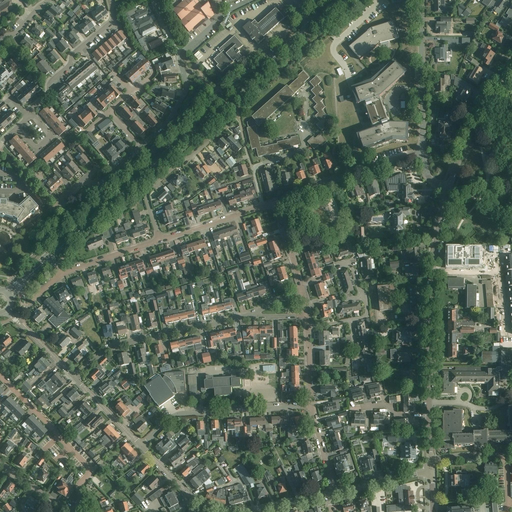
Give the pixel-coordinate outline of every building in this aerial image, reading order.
[(0,0),(0,17),(14,9),(10,2),(9,0),(0,0)] [(181,0),(183,1),(173,10),(182,20),(180,21),(189,31),(194,27),(196,29),(205,21),(203,19),(207,16),(208,18),(213,14),(208,3),(203,7),(196,0),(181,0)] [(488,6),(493,9),(492,9),(491,10),(490,11),(491,12),(492,13),(493,12),(494,13),(495,12),(499,14),(502,10),(501,9),(507,1),(506,0),(498,0),(495,5),(493,4),(495,2),(492,0),(488,6)] [(444,1),(434,1),(434,12),(444,12),(444,1)] [(500,24),(505,27),(506,25),(508,24),(510,24),(511,21),(511,4),(511,5),(506,14),(509,16),(506,20),(504,18),(500,24)] [(54,17),(55,17),(57,15),(59,17),(64,11),(59,7),(57,10),(53,6),(48,11),(54,17)] [(96,11),(102,18),(107,14),(101,7),(96,11)] [(264,37),(285,18),(276,8),(258,24),(255,20),(251,24),(250,22),(243,28),(251,38),(252,38),(258,44),(265,39),(264,37)] [(125,13),(125,14),(127,17),(130,16),(135,13),(134,11),(133,9),(125,13)] [(148,14),(146,10),(142,12),(141,10),(136,12),(137,14),(135,16),(137,20),(148,14)] [(52,19),(54,17),(48,11),(43,16),(46,19),(43,22),(49,27),(54,21),(52,19)] [(102,18),(96,11),(92,15),(97,22),(102,18)] [(85,22),(83,24),(89,31),(93,27),(89,22),(92,20),(89,16),(83,19),(85,22)] [(153,22),(151,17),(143,21),(142,19),(137,21),(139,24),(137,25),(139,29),(140,28),(140,29),(153,22)] [(451,22),(451,17),(441,17),(441,22),(435,22),(436,30),(436,34),(446,34),(446,30),(448,30),(451,30),(451,22)] [(394,18),(351,35),(359,55),(402,38),(394,18)] [(89,31),(83,24),(81,26),(80,24),(78,25),(77,23),(76,24),(74,22),(72,24),(78,32),(80,30),(84,34),(89,31)] [(153,23),(141,29),(142,32),(144,35),(156,29),(153,23)] [(491,23),(488,27),(497,33),(497,32),(499,29),(491,23)] [(31,31),(38,37),(44,31),(36,24),(31,31)] [(55,36),(55,35),(47,29),(44,32),(52,39),(55,36)] [(67,36),(73,43),(79,39),(72,31),(67,36)] [(115,35),(121,42),(126,38),(120,31),(115,35)] [(501,43),(502,43),(503,42),(502,41),(504,38),(501,36),(502,35),(498,32),(497,32),(497,33),(493,39),(492,41),(495,43),(496,41),(501,44),(501,43)] [(110,39),(116,46),(121,42),(115,35),(110,39)] [(141,39),(144,44),(149,42),(146,36),(141,39)] [(218,50),(221,53),(214,60),(218,65),(216,66),(222,72),(236,60),(238,63),(243,58),(237,51),(243,45),(234,36),(218,50)] [(33,40),(31,42),(26,37),(20,43),(28,50),(34,44),(36,46),(38,44),(33,40)] [(149,44),(152,50),(163,44),(160,38),(149,44)] [(106,43),(112,50),(116,46),(110,39),(106,43)] [(68,47),(62,40),(56,45),(62,53),(68,47)] [(101,46),(107,54),(112,50),(106,43),(101,46)] [(491,48),(486,45),(483,43),(481,48),(486,51),(482,57),(486,60),(484,64),(487,66),(489,62),(490,62),(494,55),(489,51),(491,48)] [(96,50),(103,58),(107,54),(101,46),(96,50)] [(442,61),(445,61),(445,49),(445,46),(442,46),(442,49),(435,49),(435,53),(436,53),(436,60),(442,60),(442,61)] [(103,58),(96,50),(92,54),(98,62),(103,58)] [(47,56),(54,63),(59,59),(53,51),(47,56)] [(36,66),(44,76),(51,70),(44,62),(46,60),(41,54),(38,56),(42,61),(36,66)] [(142,60),(137,63),(145,72),(149,68),(145,63),(147,61),(141,54),(139,57),(142,60)] [(170,70),(169,66),(173,64),(172,62),(173,62),(171,58),(171,59),(170,57),(160,61),(162,68),(159,69),(160,72),(167,70),(170,70)] [(21,62),(19,64),(14,58),(12,60),(10,60),(10,62),(8,63),(11,67),(9,69),(13,73),(14,74),(16,72),(15,71),(20,66),(22,68),(25,66),(21,62)] [(308,60),(301,66),(310,75),(313,72),(309,67),(312,65),(308,60)] [(87,62),(86,63),(91,70),(94,73),(98,69),(91,61),(89,62),(88,62),(87,62)] [(388,125),(380,97),(404,75),(402,73),(404,72),(394,61),(372,82),(355,87),(356,92),(354,93),(358,104),(364,102),(372,130),(356,135),(360,149),(362,148),(363,150),(392,142),(407,142),(407,127),(405,127),(405,125),(388,125)] [(91,70),(86,63),(84,65),(84,66),(83,68),(87,73),(89,76),(94,73),(91,70)] [(137,63),(133,67),(141,75),(145,72),(137,63)] [(130,72),(137,79),(141,75),(133,67),(132,66),(131,68),(132,70),(130,72)] [(485,71),(477,66),(469,78),(477,83),(485,71)] [(0,70),(0,74),(5,80),(10,76),(13,79),(16,77),(10,70),(7,73),(3,68),(0,70)] [(79,69),(77,70),(85,80),(89,76),(87,73),(83,68),(81,69),(80,69),(79,69)] [(85,80),(77,70),(75,71),(75,73),(76,73),(74,75),(79,80),(81,83),(85,80)] [(167,75),(167,70),(160,72),(161,75),(161,78),(164,78),(164,82),(176,81),(175,74),(167,75)] [(137,79),(130,72),(129,71),(125,75),(125,74),(122,76),(127,81),(129,79),(132,83),(137,79)] [(318,128),(326,121),(321,116),(325,113),(320,108),(323,104),(318,99),(322,96),(317,91),(321,87),(316,82),(319,79),(314,74),(307,80),(312,85),(308,89),(313,94),(309,97),(314,103),(311,106),(316,111),(312,114),(317,119),(313,123),(318,128)] [(71,75),(69,77),(77,86),(81,83),(79,80),(74,75),(72,76),(71,75)] [(447,86),(447,80),(449,80),(448,76),(441,77),(441,80),(436,80),(437,92),(441,92),(441,91),(444,91),(444,86),(447,86)] [(73,90),(77,86),(69,77),(67,78),(67,80),(68,80),(66,82),(71,87),(73,90)] [(464,86),(466,83),(462,81),(455,77),(454,85),(458,88),(460,84),(464,86)] [(31,85),(29,87),(35,94),(37,92),(37,93),(40,90),(35,84),(37,83),(34,81),(30,84),(31,85)] [(115,98),(114,98),(115,99),(120,94),(115,89),(117,87),(112,82),(108,86),(110,87),(107,90),(115,98)] [(62,87),(60,88),(66,95),(67,94),(69,95),(74,91),(73,90),(71,87),(68,89),(64,84),(61,86),(62,87)] [(152,88),(158,89),(163,90),(161,97),(172,99),(172,98),(173,98),(174,95),(173,95),(174,91),(173,91),(173,92),(166,90),(167,87),(155,85),(152,88)] [(247,122),(248,128),(256,126),(257,125),(259,126),(295,94),(294,93),(288,87),(287,85),(284,88),(285,89),(253,118),(252,117),(247,122)] [(35,94),(29,87),(27,88),(26,88),(24,90),(31,98),(35,94)] [(465,103),(473,91),(465,87),(460,96),(458,95),(455,100),(461,103),(462,101),(465,103)] [(66,95),(60,88),(59,90),(58,89),(55,91),(59,97),(57,99),(62,104),(64,102),(63,100),(65,98),(65,96),(66,95)] [(22,93),(21,95),(27,101),(31,98),(24,90),(22,92),(22,93)] [(103,91),(101,92),(110,102),(114,98),(115,98),(107,90),(105,92),(103,91)] [(102,97),(99,99),(106,106),(110,102),(101,92),(99,94),(102,97)] [(351,93),(339,97),(341,103),(352,98),(351,93)] [(27,101),(21,95),(19,96),(18,95),(15,97),(22,105),(27,101)] [(99,99),(97,96),(90,103),(94,107),(96,106),(101,111),(106,107),(106,106),(99,99)] [(139,103),(134,97),(129,101),(130,102),(129,103),(131,105),(132,105),(136,109),(139,107),(141,109),(146,105),(141,100),(139,103)] [(155,101),(156,101),(152,108),(156,110),(156,111),(159,112),(159,111),(163,114),(167,107),(163,105),(160,104),(162,101),(156,98),(155,101)] [(88,109),(85,111),(92,119),(92,120),(97,115),(92,109),(94,107),(90,103),(85,106),(88,109)] [(39,113),(43,118),(53,109),(52,108),(49,110),(46,107),(39,113)] [(133,121),(137,117),(133,111),(130,114),(125,108),(120,113),(121,114),(120,114),(123,117),(123,116),(128,121),(130,119),(131,119),(133,121)] [(43,118),(47,122),(55,116),(52,113),(54,111),(53,109),(43,118)] [(6,115),(12,121),(16,117),(10,110),(7,112),(8,113),(6,115)] [(145,114),(148,117),(145,120),(149,124),(148,125),(151,127),(152,127),(157,123),(152,117),(154,115),(150,110),(145,114)] [(83,113),(81,116),(87,123),(92,119),(85,111),(83,112),(83,113)] [(439,123),(438,133),(440,133),(440,139),(449,139),(449,133),(452,133),(452,128),(454,128),(454,123),(453,123),(453,114),(450,114),(450,121),(453,121),(453,123),(447,123),(447,124),(444,124),(445,122),(439,122),(439,123)] [(3,116),(1,118),(7,125),(12,121),(6,115),(5,117),(3,116)] [(87,123),(81,116),(81,115),(78,118),(75,115),(71,119),(76,124),(78,122),(83,128),(88,123),(87,123)] [(47,122),(51,127),(61,118),(60,117),(57,119),(55,116),(47,122)] [(137,117),(133,121),(135,122),(135,124),(131,126),(136,132),(135,132),(138,135),(138,134),(139,135),(144,131),(141,128),(145,125),(137,117)] [(51,127),(55,131),(63,125),(60,122),(62,120),(61,118),(51,127)] [(113,124),(108,118),(98,126),(102,132),(113,124)] [(78,128),(71,120),(68,122),(75,130),(78,128)] [(63,125),(55,131),(59,136),(69,127),(68,126),(65,128),(63,125)] [(247,128),(249,135),(257,133),(256,126),(248,128),(247,128)] [(90,132),(85,136),(92,144),(97,140),(90,132)] [(249,135),(250,142),(259,140),(257,133),(249,135)] [(321,133),(315,138),(315,139),(320,144),(321,146),(327,141),(321,133)] [(10,149),(20,140),(16,136),(9,142),(12,145),(9,147),(10,149)] [(237,140),(236,141),(231,136),(226,141),(223,138),(218,143),(224,149),(226,146),(227,147),(229,145),(237,153),(243,147),(240,145),(241,144),(237,140)] [(291,137),(291,139),(293,146),(300,144),(298,136),(291,137)] [(315,139),(315,138),(313,136),(307,142),(314,149),(320,144),(315,139)] [(115,149),(120,154),(129,146),(125,142),(124,142),(121,138),(113,146),(115,149)] [(284,140),(286,149),(293,148),(293,146),(291,139),(284,140)] [(20,140),(10,149),(12,150),(14,148),(17,151),(24,145),(20,140)] [(53,144),(62,154),(64,152),(61,150),(65,147),(58,140),(53,144)] [(260,147),(259,140),(250,142),(252,149),(256,148),(261,147),(260,147)] [(277,142),(277,143),(278,143),(279,151),(280,151),(286,149),(284,140),(277,142)] [(277,143),(270,145),(272,154),(280,153),(280,151),(279,151),(278,143),(277,143)] [(49,148),(55,155),(58,152),(61,155),(62,154),(53,144),(49,148)] [(111,161),(120,154),(115,149),(111,144),(107,148),(106,148),(103,151),(108,157),(108,158),(111,161)] [(24,145),(17,151),(20,154),(17,156),(18,158),(28,149),(24,145)] [(265,156),(272,154),(270,145),(263,147),(265,155),(265,156)] [(84,151),(79,146),(76,148),(82,154),(84,151)] [(263,146),(260,147),(261,147),(256,148),(258,157),(265,155),(263,147),(263,146)] [(55,155),(49,148),(44,152),(53,161),(54,160),(52,158),(55,155)] [(28,149),(18,158),(20,159),(22,157),(25,160),(32,154),(28,149)] [(53,161),(44,152),(40,156),(46,163),(49,160),(52,163),(53,161)] [(333,168),(331,164),(332,164),(331,159),(332,159),(330,153),(324,155),(327,161),(323,163),(326,170),(333,168)] [(32,154),(25,160),(28,163),(25,165),(26,167),(36,158),(32,154)] [(73,160),(67,154),(64,156),(70,162),(73,160)] [(77,160),(83,167),(89,162),(85,157),(83,154),(77,160)] [(208,157),(210,159),(207,162),(210,165),(209,165),(211,166),(218,160),(212,154),(208,157)] [(224,160),(231,169),(233,167),(232,166),(236,163),(237,163),(237,164),(242,162),(240,157),(234,160),(232,157),(229,159),(228,158),(224,160)] [(314,163),(315,167),(309,169),(310,174),(313,173),(314,175),(320,173),(318,166),(320,164),(318,158),(315,159),(316,162),(314,163)] [(223,159),(219,162),(226,170),(229,167),(228,166),(227,166),(225,163),(226,163),(223,159)] [(66,167),(66,168),(73,175),(78,170),(71,163),(66,167)] [(296,172),(297,174),(300,181),(306,178),(303,171),(307,170),(304,163),(300,164),(302,169),(296,172)] [(56,164),(53,167),(58,173),(61,170),(56,164)] [(195,170),(201,178),(203,179),(211,173),(205,165),(202,168),(203,169),(202,169),(199,166),(195,170)] [(245,165),(233,168),(235,172),(239,171),(241,177),(248,175),(245,165)] [(68,180),(74,175),(73,175),(66,168),(61,172),(68,180)] [(262,178),(270,176),(269,169),(260,171),(262,178)] [(55,175),(50,179),(58,188),(63,183),(60,179),(62,177),(56,171),(54,173),(55,175)] [(181,176),(180,177),(179,176),(172,181),(177,187),(183,181),(181,178),(183,177),(183,178),(186,175),(184,173),(181,175),(181,176)] [(219,173),(214,177),(217,181),(218,180),(222,177),(219,173)] [(284,185),(291,184),(289,173),(282,174),(284,185)] [(410,195),(410,186),(406,186),(406,184),(407,184),(404,174),(398,176),(392,179),(385,181),(388,192),(402,191),(402,200),(402,203),(405,203),(412,203),(412,199),(414,199),(414,195),(410,195)] [(270,176),(262,178),(263,184),(264,184),(271,182),(271,181),(272,181),(270,176)] [(52,192),(58,188),(50,179),(45,184),(43,182),(40,185),(46,191),(49,189),(52,192)] [(370,196),(379,193),(376,181),(367,183),(368,185),(367,185),(370,196)] [(171,182),(167,186),(172,192),(176,189),(171,182)] [(220,188),(218,184),(217,182),(209,187),(211,191),(215,190),(216,194),(221,192),(220,188)] [(271,182),(264,184),(266,192),(273,191),(271,182)] [(362,199),(363,199),(365,203),(367,202),(365,195),(362,188),(357,190),(356,187),(351,189),(354,198),(361,196),(362,199)] [(245,191),(248,200),(254,198),(253,195),(256,194),(254,188),(245,191)] [(172,198),(174,196),(170,191),(167,193),(163,189),(156,196),(161,201),(168,194),(172,198)] [(239,193),(240,195),(242,202),(248,200),(245,191),(239,193)] [(227,197),(228,199),(230,206),(236,204),(234,197),(231,198),(230,196),(227,197)] [(7,202),(7,200),(0,199),(0,214),(4,215),(4,216),(12,219),(13,218),(17,220),(16,221),(19,224),(30,214),(30,213),(32,211),(29,209),(27,206),(24,203),(18,208),(12,206),(6,204),(6,202),(7,202)] [(162,214),(164,219),(171,217),(173,216),(171,210),(173,210),(172,204),(172,203),(164,207),(164,208),(165,212),(162,214)] [(202,205),(205,214),(211,212),(209,205),(208,203),(202,205)] [(194,214),(198,213),(199,216),(205,214),(202,205),(196,207),(196,204),(191,205),(194,214)] [(402,209),(398,209),(398,214),(393,215),(393,224),(394,224),(394,230),(394,234),(395,234),(395,235),(398,235),(398,234),(399,234),(399,231),(399,230),(403,230),(404,230),(404,224),(403,224),(403,218),(406,218),(406,216),(410,216),(410,208),(402,208),(402,209)] [(133,214),(137,225),(140,236),(146,234),(146,233),(149,232),(147,225),(144,226),(143,225),(141,224),(140,224),(139,221),(142,220),(139,212),(133,214)] [(171,217),(164,219),(165,225),(170,224),(170,225),(177,223),(176,219),(172,220),(171,217)] [(252,221),(253,224),(246,227),(247,230),(250,229),(260,226),(259,219),(252,221)] [(110,238),(108,231),(106,225),(101,229),(105,239),(110,238)] [(134,226),(135,230),(132,231),(134,238),(140,236),(137,225),(134,226)] [(240,237),(237,226),(231,228),(233,235),(234,239),(240,237)] [(260,226),(250,229),(253,237),(261,235),(261,232),(262,232),(260,226)] [(118,229),(119,231),(123,242),(129,240),(126,231),(122,230),(121,228),(118,229)] [(231,228),(225,230),(227,237),(230,246),(232,245),(230,239),(231,239),(230,236),(233,235),(231,228)] [(219,232),(221,239),(223,244),(222,245),(223,247),(224,248),(227,247),(224,238),(227,237),(225,230),(224,229),(221,231),(219,232)] [(117,236),(114,237),(117,244),(123,242),(119,231),(116,232),(117,236)] [(218,240),(221,239),(219,232),(213,234),(217,247),(220,246),(218,240)] [(102,238),(96,240),(87,244),(90,249),(97,247),(104,244),(102,238)] [(342,243),(344,248),(351,246),(349,239),(339,241),(340,244),(342,243)] [(204,240),(198,242),(201,249),(204,248),(206,255),(210,254),(210,255),(213,254),(211,248),(208,249),(208,247),(207,247),(204,240)] [(197,258),(198,261),(200,261),(199,258),(200,257),(198,250),(201,249),(198,242),(193,244),(195,251),(197,258)] [(279,251),(277,245),(276,242),(266,245),(268,251),(271,250),(272,253),(272,254),(279,251)] [(193,244),(187,246),(189,253),(195,251),(193,244)] [(183,255),(186,254),(187,257),(190,256),(189,253),(187,246),(181,248),(183,255)] [(305,254),(307,260),(314,257),(317,257),(315,251),(318,250),(316,246),(307,249),(308,253),(305,254)] [(343,249),(345,256),(353,254),(351,246),(344,248),(343,249)] [(338,258),(345,256),(343,249),(338,250),(338,248),(335,248),(338,258)] [(497,249),(450,249),(449,265),(497,266),(497,249)] [(177,263),(173,250),(167,252),(171,263),(171,265),(177,263)] [(274,259),(281,257),(279,251),(272,254),(272,253),(267,255),(268,257),(269,257),(270,261),(274,259)] [(171,263),(167,252),(162,254),(165,264),(165,266),(168,265),(168,264),(171,263)] [(251,259),(249,252),(239,255),(242,262),(251,259)] [(361,265),(371,264),(371,257),(370,257),(370,252),(363,253),(364,257),(363,257),(364,262),(361,263),(361,265)] [(390,269),(398,268),(402,268),(405,267),(404,263),(410,262),(410,264),(419,263),(419,258),(418,258),(418,252),(404,252),(404,255),(401,255),(401,259),(401,261),(385,263),(385,269),(390,269)] [(165,264),(162,254),(156,256),(158,263),(161,262),(162,265),(165,264)] [(158,263),(156,256),(150,258),(153,268),(159,266),(158,263)] [(314,257),(307,260),(309,266),(318,263),(317,260),(315,260),(314,257)] [(142,261),(136,262),(139,272),(139,273),(144,271),(144,272),(147,271),(146,269),(145,269),(144,266),(142,261)] [(139,272),(136,262),(130,264),(133,271),(134,276),(135,278),(135,281),(136,281),(138,281),(136,275),(137,275),(136,273),(139,272)] [(309,266),(311,271),(318,269),(317,266),(319,266),(318,263),(309,266)] [(127,273),(130,272),(131,277),(134,276),(133,271),(130,264),(124,266),(127,273)] [(371,264),(361,265),(361,268),(364,267),(364,272),(372,271),(371,264)] [(118,268),(120,272),(118,273),(120,279),(128,277),(127,273),(124,266),(118,268)] [(402,268),(402,271),(403,277),(410,277),(410,276),(418,275),(418,266),(405,267),(402,268)] [(277,276),(286,273),(284,267),(272,271),(273,274),(276,273),(277,276)] [(107,275),(107,277),(112,276),(109,268),(102,270),(104,276),(107,275)] [(318,269),(311,271),(313,277),(317,276),(317,277),(320,276),(318,269)] [(350,277),(352,276),(352,274),(349,275),(347,270),(340,272),(342,279),(350,277)] [(372,271),(364,272),(362,272),(362,275),(365,275),(365,280),(373,279),(372,271)] [(88,275),(89,280),(88,280),(90,285),(93,284),(93,283),(98,281),(95,272),(91,274),(91,273),(88,274),(88,275)] [(273,281),(280,278),(281,282),(288,279),(286,273),(277,276),(268,279),(270,287),(274,285),(273,281)] [(72,281),(74,286),(75,289),(81,286),(82,289),(81,290),(85,298),(89,296),(86,287),(85,288),(83,285),(80,277),(72,281)] [(113,289),(119,287),(116,277),(110,279),(113,289)] [(350,277),(342,279),(344,286),(354,283),(354,281),(351,282),(350,277)] [(242,301),(248,299),(244,287),(242,280),(239,281),(243,293),(237,295),(239,302),(242,301)] [(465,308),(475,309),(475,286),(466,286),(466,285),(463,284),(464,280),(449,280),(448,289),(463,289),(463,290),(464,290),(466,290),(465,308)] [(258,288),(260,295),(266,293),(265,291),(269,290),(266,282),(260,284),(261,288),(258,288)] [(324,282),(322,282),(319,283),(319,285),(315,286),(317,292),(325,289),(324,287),(325,286),(324,282)] [(354,283),(344,286),(346,293),(354,291),(352,286),(355,286),(354,283)] [(244,287),(248,299),(254,297),(252,290),(250,285),(244,287)] [(380,311),(392,310),(390,285),(377,286),(380,311)] [(410,293),(410,296),(414,296),(414,292),(419,292),(419,286),(407,286),(407,293),(410,293)] [(62,288),(60,289),(66,299),(69,296),(70,299),(72,297),(65,287),(63,288),(62,288)] [(252,290),(254,297),(260,295),(258,288),(252,290)] [(66,299),(60,289),(57,291),(58,292),(55,293),(60,302),(63,300),(65,304),(68,302),(65,299),(66,299)] [(325,289),(317,292),(319,298),(323,297),(323,298),(327,297),(325,289)] [(414,296),(410,296),(408,296),(408,303),(410,303),(410,308),(419,308),(419,292),(414,292),(414,296)] [(58,312),(60,314),(63,312),(58,308),(49,298),(44,304),(52,312),(55,316),(58,312)] [(137,299),(130,300),(130,302),(131,304),(134,303),(134,304),(136,314),(140,313),(137,299)] [(225,304),(224,301),(222,301),(222,305),(216,306),(218,312),(225,311),(224,304),(225,304)] [(352,304),(354,312),(361,311),(360,303),(355,304),(355,301),(352,302),(352,304)] [(207,302),(205,302),(205,303),(201,304),(203,315),(211,314),(209,308),(208,308),(207,305),(207,302)] [(345,303),(347,313),(354,312),(352,304),(348,305),(347,302),(345,303)] [(210,304),(207,305),(208,308),(209,308),(211,314),(218,312),(216,306),(213,307),(212,303),(210,304)] [(231,303),(225,304),(224,304),(225,311),(233,309),(231,303)] [(347,313),(345,303),(343,303),(343,306),(338,307),(340,314),(347,313)] [(333,304),(328,305),(320,306),(322,316),(328,315),(327,314),(331,314),(331,309),(334,308),(333,304)] [(188,319),(195,317),(193,309),(190,310),(190,309),(189,305),(186,306),(187,309),(188,312),(187,313),(188,319)] [(44,316),(46,314),(40,307),(38,310),(39,311),(33,317),(39,323),(45,317),(44,316)] [(179,314),(181,321),(188,319),(187,313),(188,312),(187,309),(185,310),(179,312),(179,314)] [(458,322),(458,310),(448,310),(448,311),(446,311),(446,315),(448,315),(448,322),(458,322)] [(55,316),(52,312),(49,314),(52,317),(49,320),(57,329),(71,319),(64,311),(60,314),(58,312),(55,316)] [(168,313),(168,317),(165,317),(166,324),(173,322),(172,316),(171,316),(170,313),(170,312),(168,313)] [(172,316),(173,322),(181,321),(179,314),(176,315),(175,312),(173,313),(170,313),(171,316),(172,316)] [(81,324),(91,317),(88,313),(78,320),(81,324)] [(146,315),(147,319),(149,328),(150,329),(153,328),(152,327),(156,326),(157,325),(156,320),(154,320),(153,314),(146,315)] [(125,325),(125,324),(128,323),(126,315),(121,317),(122,322),(116,323),(117,329),(118,329),(119,334),(127,333),(125,325)] [(138,321),(137,315),(130,317),(133,331),(140,330),(138,321)] [(355,328),(355,331),(366,329),(364,322),(357,323),(358,328),(355,328)] [(448,322),(448,333),(455,333),(455,334),(461,334),(474,334),(474,328),(460,328),(460,326),(475,326),(475,322),(458,322),(448,322)] [(70,332),(77,340),(85,333),(76,325),(71,330),(69,328),(66,331),(68,334),(70,332)] [(111,325),(107,326),(102,327),(103,331),(102,331),(103,336),(105,335),(105,338),(112,336),(112,333),(111,325)] [(244,340),(248,339),(248,341),(248,340),(254,340),(254,327),(247,327),(247,328),(242,328),(244,340)] [(236,331),(236,330),(236,328),(231,329),(231,330),(229,330),(230,337),(231,337),(232,343),(234,342),(233,339),(237,338),(236,331)] [(287,331),(287,338),(298,337),(297,328),(290,328),(290,331),(287,331)] [(320,339),(328,339),(328,335),(338,335),(338,329),(331,329),(331,332),(330,332),(319,332),(320,339)] [(367,336),(366,329),(355,331),(356,333),(358,333),(359,338),(367,336)] [(409,342),(410,332),(394,331),(394,335),(397,336),(396,343),(402,343),(402,345),(409,345),(409,342)] [(210,334),(212,341),(208,342),(210,348),(216,346),(215,341),(218,340),(217,333),(210,334)] [(461,334),(455,334),(455,333),(448,333),(448,340),(447,340),(447,341),(447,343),(447,344),(448,344),(448,345),(455,345),(455,337),(458,337),(458,338),(462,338),(463,334),(461,334)] [(60,345),(61,346),(62,348),(63,348),(71,341),(65,335),(58,342),(58,343),(58,344),(60,345)] [(8,336),(7,337),(7,336),(1,341),(1,342),(0,343),(2,345),(1,345),(3,347),(0,350),(2,352),(7,348),(5,346),(11,341),(9,338),(8,336)] [(357,343),(358,345),(368,344),(367,336),(359,338),(360,342),(357,343)] [(200,337),(192,339),(194,345),(195,345),(196,348),(196,351),(203,349),(200,337)] [(194,345),(192,339),(185,340),(187,350),(193,348),(196,348),(195,345),(194,345)] [(328,339),(320,339),(320,346),(330,346),(330,345),(334,345),(334,349),(339,348),(346,348),(345,344),(339,344),(339,342),(329,343),(328,339)] [(21,356),(31,346),(25,340),(15,350),(21,356)] [(187,350),(185,340),(178,342),(179,348),(178,348),(179,352),(181,351),(187,350)] [(172,350),(178,348),(179,348),(178,342),(171,343),(172,350)] [(362,352),(363,352),(363,355),(371,355),(371,350),(369,351),(368,344),(358,345),(358,348),(361,347),(362,352)] [(168,355),(164,356),(162,345),(155,347),(158,358),(161,357),(163,364),(165,364),(167,369),(170,368),(169,363),(170,363),(168,355)] [(339,348),(334,349),(334,352),(330,352),(320,352),(320,359),(329,359),(329,355),(339,354),(339,348)] [(5,358),(11,353),(8,349),(2,355),(5,358)] [(152,365),(151,362),(150,356),(146,357),(144,349),(137,351),(140,362),(141,365),(147,364),(148,366),(152,365)] [(452,367),(452,370),(442,370),(442,393),(454,393),(454,382),(488,382),(488,391),(498,391),(498,372),(499,371),(501,371),(501,372),(502,372),(502,374),(505,375),(509,376),(511,375),(511,349),(501,349),(501,367),(499,367),(497,369),(490,369),(490,372),(483,372),(483,367),(452,367)] [(84,350),(82,350),(80,352),(78,350),(75,353),(76,353),(72,357),(77,363),(84,356),(86,354),(86,352),(84,350)] [(398,363),(410,362),(410,353),(396,354),(396,350),(390,350),(391,359),(398,359),(398,363)] [(498,352),(482,352),(482,363),(498,362),(498,352)] [(120,366),(130,363),(128,358),(127,359),(126,353),(118,355),(120,366)] [(211,362),(209,353),(202,354),(204,363),(211,362)] [(99,364),(101,366),(107,360),(110,363),(112,361),(107,356),(99,364)] [(37,370),(46,362),(42,358),(33,366),(37,370)] [(368,372),(373,372),(372,360),(361,360),(362,365),(367,365),(368,372)] [(36,371),(40,375),(44,370),(45,371),(46,371),(47,370),(47,369),(47,368),(50,366),(46,362),(37,370),(36,371)] [(286,362),(279,362),(280,371),(281,371),(281,370),(285,370),(285,365),(289,365),(289,362),(285,362),(286,362)] [(106,374),(98,366),(96,369),(96,368),(93,371),(94,372),(90,376),(95,381),(99,378),(100,379),(106,374)] [(30,376),(35,371),(32,367),(26,373),(30,376)] [(115,378),(122,372),(119,369),(112,375),(115,378)] [(177,393),(185,392),(184,371),(165,373),(164,375),(163,374),(164,376),(162,378),(162,377),(146,388),(153,398),(151,399),(154,403),(158,400),(160,402),(173,393),(172,393),(176,392),(177,393),(177,396),(177,393)] [(418,387),(418,384),(417,377),(415,377),(415,371),(410,371),(410,377),(407,377),(407,378),(404,378),(404,384),(407,384),(407,385),(413,384),(413,388),(418,387)] [(13,378),(15,381),(21,376),(18,373),(13,378)] [(51,379),(46,383),(43,380),(37,386),(40,389),(41,388),(43,390),(47,387),(53,393),(59,388),(66,382),(57,373),(51,379)] [(197,385),(196,375),(188,375),(188,385),(197,385)] [(231,388),(241,387),(240,379),(236,379),(235,375),(232,376),(232,377),(213,379),(213,376),(207,376),(207,379),(200,380),(201,392),(206,391),(206,389),(215,389),(216,396),(232,395),(231,388)] [(126,379),(120,384),(125,390),(129,387),(131,389),(133,387),(129,382),(126,379)] [(31,388),(25,381),(19,387),(26,393),(29,391),(31,388)] [(98,390),(98,392),(99,394),(101,393),(100,393),(104,390),(104,389),(105,389),(107,387),(107,388),(111,385),(110,385),(113,383),(112,381),(109,383),(108,381),(98,390)] [(101,393),(99,394),(101,396),(103,396),(113,388),(117,384),(115,381),(113,383),(110,385),(111,385),(107,388),(107,387),(105,389),(104,389),(104,390),(100,393),(101,393)] [(373,384),(376,397),(380,396),(380,394),(381,393),(380,391),(383,391),(382,382),(373,384)] [(333,387),(332,387),(321,387),(322,394),(327,394),(328,397),(335,397),(335,387),(338,387),(338,383),(332,384),(332,386),(333,386),(333,387)] [(376,397),(373,384),(365,385),(367,394),(369,393),(370,395),(371,395),(371,398),(376,397)] [(299,385),(292,385),(285,386),(285,389),(291,389),(291,392),(295,392),(295,395),(299,395),(299,392),(300,392),(299,385)] [(356,387),(359,401),(364,400),(363,397),(364,397),(363,394),(366,394),(364,385),(356,387)] [(359,401),(356,387),(348,389),(349,398),(349,397),(352,396),(353,400),(354,399),(355,402),(359,401)] [(65,402),(67,401),(76,392),(73,389),(66,396),(65,395),(61,399),(64,403),(65,402)] [(60,392),(49,401),(49,402),(51,404),(52,405),(63,396),(60,392)] [(68,405),(72,402),(79,396),(76,392),(67,401),(65,402),(68,405)] [(4,409),(6,411),(15,402),(9,397),(3,404),(5,407),(4,409)] [(45,404),(40,398),(35,402),(41,408),(45,404)] [(115,408),(118,411),(119,410),(120,410),(122,409),(121,408),(123,407),(123,406),(124,405),(120,400),(121,400),(120,399),(116,402),(119,405),(115,408)] [(132,402),(129,399),(127,401),(128,402),(127,403),(126,404),(125,404),(124,405),(123,406),(123,407),(121,408),(122,409),(120,410),(119,410),(118,411),(122,415),(128,409),(127,408),(129,406),(132,403),(138,408),(141,405),(139,403),(140,402),(136,399),(132,402)] [(10,412),(13,414),(20,407),(15,402),(6,411),(9,413),(10,412)] [(82,413),(89,406),(85,402),(76,411),(78,413),(80,411),(82,413)] [(323,405),(324,411),(325,412),(333,411),(337,410),(335,402),(333,403),(331,403),(326,404),(327,405),(323,405)] [(412,402),(404,402),(404,405),(404,412),(414,412),(413,405),(412,402)] [(61,407),(61,408),(58,411),(64,417),(67,413),(66,412),(67,411),(64,408),(66,406),(65,404),(61,407)] [(89,406),(82,413),(84,416),(82,418),(84,420),(93,411),(89,406)] [(442,414),(442,441),(444,441),(444,448),(452,448),(452,446),(474,445),(474,447),(487,447),(487,441),(491,441),(491,442),(504,442),(504,443),(511,442),(511,406),(508,407),(508,427),(509,427),(509,430),(488,431),(488,429),(483,429),(483,431),(473,431),(473,434),(461,434),(461,430),(463,430),(462,410),(453,410),(453,411),(444,411),(444,414),(442,414)] [(20,407),(13,414),(11,416),(14,418),(16,417),(18,420),(25,413),(20,407)] [(360,427),(361,413),(356,413),(356,416),(355,416),(355,419),(352,419),(352,418),(351,418),(351,426),(360,427)] [(361,413),(360,427),(368,427),(369,418),(369,419),(366,419),(366,416),(365,416),(365,413),(361,413)] [(379,427),(379,425),(379,413),(374,413),(374,416),(373,416),(374,419),(370,419),(370,418),(370,427),(379,427)] [(384,413),(379,413),(379,425),(390,424),(390,417),(387,417),(387,419),(385,419),(384,416),(384,413)] [(94,429),(103,420),(98,415),(92,420),(90,418),(85,423),(89,428),(91,425),(94,429)] [(25,422),(27,425),(26,427),(28,429),(37,421),(31,416),(25,422)] [(142,418),(140,416),(134,421),(136,423),(138,425),(135,428),(141,433),(147,427),(144,424),(146,422),(143,419),(143,420),(141,418),(142,418)] [(291,427),(292,433),(299,431),(298,425),(305,423),(304,416),(299,417),(299,416),(290,418),(291,427)] [(328,427),(340,424),(338,416),(326,419),(327,422),(326,422),(327,425),(328,425),(328,427)] [(287,417),(279,417),(280,424),(285,424),(285,426),(288,426),(287,417)] [(405,428),(408,428),(408,419),(404,419),(404,420),(391,421),(392,430),(405,429),(405,428)] [(228,421),(228,425),(227,425),(227,431),(232,430),(233,438),(236,437),(236,433),(235,433),(235,420),(228,421)] [(28,429),(31,432),(33,430),(35,432),(35,433),(42,426),(37,421),(28,429)] [(198,436),(205,435),(204,430),(205,430),(205,426),(204,426),(204,422),(197,422),(198,436)] [(82,425),(81,423),(76,426),(74,430),(75,431),(82,425)] [(82,425),(75,431),(77,434),(85,428),(82,425)] [(40,438),(47,431),(42,426),(35,433),(35,432),(33,434),(36,437),(38,435),(40,438)] [(101,439),(104,441),(114,431),(109,426),(104,431),(106,433),(101,439)] [(11,440),(17,432),(13,429),(8,437),(11,440)] [(119,437),(114,431),(104,441),(106,444),(111,440),(113,442),(114,442),(119,437)] [(161,442),(155,448),(159,452),(165,446),(165,445),(171,439),(175,435),(171,431),(166,435),(168,437),(168,438),(167,437),(163,441),(162,440),(161,441),(161,442)] [(340,441),(339,440),(337,432),(330,434),(332,443),(333,443),(333,442),(340,441)] [(181,447),(189,440),(185,435),(177,442),(181,447)] [(221,451),(224,450),(224,448),(224,443),(224,438),(218,438),(218,437),(218,435),(216,435),(212,435),(212,441),(218,441),(218,440),(219,440),(219,448),(221,448),(221,451)] [(26,439),(23,443),(20,444),(21,447),(24,446),(29,440),(26,439)] [(165,446),(159,452),(163,456),(169,450),(170,451),(177,445),(171,439),(165,445),(165,446)] [(300,449),(311,447),(309,441),(308,441),(308,439),(304,441),(304,442),(301,443),(302,446),(299,447),(300,449)] [(333,442),(333,443),(335,451),(342,449),(340,440),(339,440),(340,441),(333,442)] [(5,455),(6,455),(8,451),(9,452),(12,448),(9,446),(11,443),(9,441),(6,444),(6,443),(1,451),(3,452),(2,453),(5,455)] [(416,459),(415,445),(412,445),(412,442),(405,443),(406,459),(408,459),(408,462),(413,461),(413,459),(416,459)] [(126,443),(120,450),(125,454),(123,455),(124,456),(125,458),(133,450),(126,443)] [(184,449),(185,450),(188,447),(187,446),(185,444),(178,450),(180,452),(184,449)] [(311,449),(311,447),(300,449),(300,450),(297,451),(298,454),(304,453),(305,455),(312,453),(313,452),(313,450),(312,449),(311,449)] [(38,459),(43,453),(39,450),(34,456),(38,459)] [(125,458),(126,459),(128,457),(133,463),(139,457),(137,456),(138,455),(133,450),(125,458)] [(367,460),(364,461),(362,462),(365,472),(373,470),(372,465),(374,465),(374,464),(374,462),(380,461),(378,454),(377,455),(376,450),(370,451),(371,456),(367,457),(367,460)] [(182,457),(185,455),(184,453),(185,453),(183,451),(170,460),(172,464),(182,457)] [(21,466),(22,467),(27,460),(24,458),(26,454),(24,453),(21,456),(16,462),(18,464),(18,465),(20,466),(21,466)] [(339,461),(340,463),(334,465),(337,475),(339,475),(339,476),(341,477),(346,475),(347,474),(347,472),(355,470),(350,454),(337,458),(338,462),(339,461)] [(194,455),(186,460),(188,464),(195,459),(196,458),(194,455)] [(40,466),(45,459),(41,457),(37,463),(40,466)] [(111,465),(115,468),(120,463),(123,461),(119,457),(111,465)] [(182,457),(172,464),(175,467),(181,463),(181,464),(185,461),(182,457)] [(120,463),(115,468),(118,471),(123,466),(124,468),(127,465),(126,465),(126,464),(123,461),(120,463)] [(184,476),(185,477),(192,471),(189,468),(192,466),(194,468),(197,465),(193,461),(187,465),(184,468),(185,468),(181,472),(183,474),(183,475),(184,476)] [(106,466),(103,462),(99,466),(106,473),(109,470),(106,466)] [(40,473),(37,478),(40,480),(41,481),(42,481),(43,482),(48,474),(46,473),(47,472),(46,472),(48,469),(47,468),(47,467),(46,465),(43,463),(41,467),(43,468),(42,470),(40,473)] [(140,467),(136,471),(139,474),(139,476),(140,477),(141,477),(143,476),(143,475),(150,468),(145,463),(141,468),(140,467)] [(199,466),(193,472),(195,474),(201,469),(205,466),(202,464),(199,467),(199,466)] [(255,483),(242,464),(235,468),(246,486),(248,485),(249,489),(254,487),(253,484),(255,483)] [(289,476),(283,465),(280,467),(286,478),(289,476)] [(320,471),(318,467),(310,470),(311,474),(314,483),(323,479),(320,471)] [(192,484),(193,486),(202,478),(208,474),(205,470),(204,470),(196,477),(190,482),(190,483),(192,485),(192,484)] [(136,475),(134,473),(131,471),(127,475),(131,480),(136,475)] [(296,472),(301,486),(304,485),(303,483),(307,482),(303,471),(300,472),(299,471),(296,472)] [(466,475),(466,472),(461,473),(461,471),(460,471),(459,471),(458,471),(456,471),(456,475),(449,476),(449,486),(461,486),(461,488),(464,487),(464,490),(462,490),(462,496),(472,495),(472,489),(472,490),(470,490),(470,487),(472,486),(472,482),(469,483),(469,480),(473,479),(473,475),(466,475)] [(270,481),(265,472),(261,474),(266,483),(270,481)] [(294,474),(290,476),(292,480),(294,487),(298,485),(299,487),(301,486),(296,472),(293,473),(294,474)] [(193,486),(195,487),(194,488),(196,490),(196,489),(197,490),(202,485),(204,483),(211,477),(208,474),(202,478),(193,486)] [(61,481),(57,487),(59,489),(59,490),(58,492),(61,494),(62,494),(65,496),(68,498),(70,494),(71,495),(73,492),(74,490),(72,488),(74,486),(71,484),(73,480),(72,479),(73,478),(70,476),(66,481),(62,478),(61,481)] [(153,476),(143,486),(146,490),(149,487),(153,490),(155,488),(155,487),(160,482),(153,476)] [(284,476),(280,478),(282,484),(275,486),(276,490),(280,489),(280,493),(287,491),(285,484),(286,484),(284,476)] [(9,492),(10,492),(12,494),(13,494),(15,491),(15,490),(13,488),(14,486),(14,485),(13,485),(12,484),(9,482),(6,485),(3,488),(4,488),(2,490),(1,489),(0,490),(0,496),(1,498),(6,492),(5,492),(7,490),(9,492)] [(242,494),(244,502),(249,500),(246,492),(245,492),(244,489),(241,484),(238,485),(239,490),(240,490),(242,494)] [(265,487),(263,488),(262,484),(257,485),(258,489),(256,490),(258,498),(267,496),(265,487)] [(406,486),(398,486),(396,486),(396,493),(399,493),(399,505),(387,506),(387,511),(394,511),(411,511),(411,505),(414,505),(414,500),(414,496),(413,496),(413,492),(410,492),(410,487),(406,487),(406,486)] [(212,487),(207,489),(208,489),(209,492),(205,500),(208,501),(210,502),(213,495),(212,495),(214,492),(212,487)] [(152,502),(163,494),(159,490),(149,498),(152,502)] [(173,507),(178,504),(181,502),(182,499),(179,494),(178,493),(176,494),(174,491),(160,499),(165,507),(166,506),(168,509),(170,508),(173,506),(173,507)] [(213,495),(210,502),(210,503),(215,504),(218,491),(216,492),(215,495),(213,495)] [(135,494),(131,498),(138,506),(142,501),(135,494)] [(232,496),(235,504),(244,502),(242,494),(232,496)] [(24,511),(27,511),(28,511),(35,501),(34,501),(35,500),(32,499),(30,498),(26,503),(25,506),(27,507),(26,509),(27,509),(24,511)] [(114,511),(113,508),(111,509),(110,507),(108,508),(105,502),(106,502),(104,498),(101,499),(102,500),(103,503),(106,511),(114,511)] [(27,511),(32,511),(34,510),(36,511),(41,504),(35,500),(35,501),(28,511),(27,511)] [(359,502),(361,508),(360,508),(360,511),(370,511),(370,507),(368,508),(367,505),(366,500),(363,501),(363,500),(360,501),(359,502)] [(127,507),(126,503),(122,504),(122,501),(118,502),(119,505),(118,505),(119,509),(120,508),(121,511),(124,511),(128,511),(127,507)] [(352,503),(348,503),(348,505),(343,506),(344,511),(345,511),(353,511),(352,503)]
